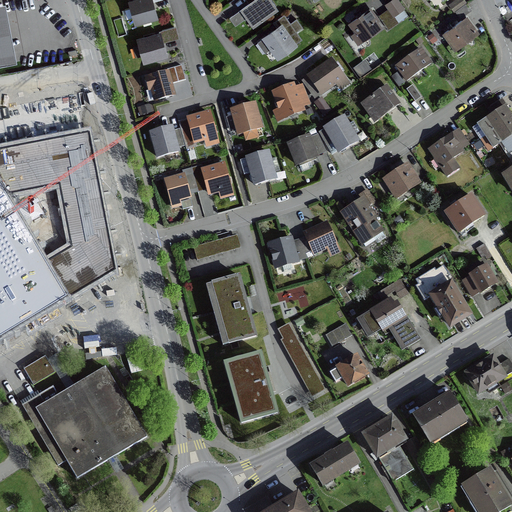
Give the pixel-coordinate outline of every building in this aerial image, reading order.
[(156,17),(150,0),(138,0),(129,3),(135,23),(156,17)] [(269,0),(254,0),(241,10),(253,26),(276,9),(269,0)] [(404,18),(399,12),(403,10),(396,0),(392,0),(385,5),(393,16),(398,23),(404,18)] [(455,0),(449,5),(453,12),(466,3),(463,0),(455,0)] [(0,3),(0,64),(17,62),(15,50),(6,2),(0,3)] [(460,19),(471,10),(466,4),(455,12),(460,19)] [(377,20),(369,10),(350,24),(362,41),(380,28),(375,22),(377,20)] [(459,47),(477,34),(466,17),(443,34),(451,44),(455,41),(459,47)] [(264,38),(278,57),(294,45),(280,26),(264,38)] [(144,62),(165,56),(159,35),(138,40),(144,62)] [(396,67),(406,81),(430,64),(420,50),(396,67)] [(344,79),(331,60),(308,77),(321,95),(344,79)] [(154,101),(174,95),(171,85),(185,80),(181,66),(166,70),(167,73),(145,79),(149,90),(151,90),(154,101)] [(293,86),(273,94),(276,101),(274,104),(276,107),(279,109),(283,118),(303,110),(293,86)] [(412,86),(406,90),(414,102),(420,98),(412,86)] [(373,114),(377,120),(398,105),(385,87),(362,104),(370,116),(373,114)] [(261,129),(254,105),(231,111),(238,135),(261,129)] [(486,120),(494,131),(501,142),(511,135),(511,120),(511,119),(505,109),(504,108),(486,120)] [(215,137),(208,114),(188,119),(194,142),(215,137)] [(358,141),(344,118),(323,131),(338,154),(358,141)] [(178,152),(171,128),(150,134),(157,158),(178,152)] [(0,343),(68,303),(118,271),(92,132),(0,149),(0,343)] [(462,147),(468,143),(460,132),(454,135),(462,147)] [(451,160),(462,153),(450,135),(429,150),(447,177),(458,170),(451,160)] [(288,145),(296,165),(316,157),(308,138),(288,145)] [(186,150),(193,148),(191,141),(184,143),(186,150)] [(267,153),(246,159),(254,185),(275,179),(267,153)] [(202,171),(209,194),(229,188),(223,165),(202,171)] [(185,176),(190,195),(206,190),(199,166),(191,168),(193,174),(185,176)] [(384,180),(396,198),(418,184),(406,166),(384,180)] [(511,189),(511,170),(503,176),(511,189)] [(189,197),(183,176),(165,181),(171,202),(189,197)] [(367,207),(374,203),(366,191),(359,196),(362,200),(342,213),(349,224),(352,222),(357,229),(354,232),(362,245),(363,244),(361,242),(379,230),(381,232),(373,220),(375,219),(367,207)] [(470,197),(446,213),(459,232),(483,216),(470,197)] [(335,244),(326,224),(304,234),(313,254),(335,244)] [(236,237),(193,248),(197,260),(239,249),(236,237)] [(269,245),(275,268),(297,262),(290,239),(269,245)] [(303,253),(297,254),(299,261),(306,259),(303,253)] [(426,300),(432,296),(450,285),(454,282),(443,266),(415,283),(426,300)] [(480,294),(496,284),(486,267),(469,276),(480,294)] [(228,344),(255,337),(246,305),(238,277),(211,284),(218,308),(212,309),(214,316),(219,314),(228,344)] [(399,281),(378,293),(382,299),(395,291),(399,298),(407,294),(399,281)] [(468,315),(450,285),(432,296),(450,326),(468,315)] [(406,348),(419,340),(397,303),(394,305),(391,300),(362,318),(372,335),(381,329),(385,336),(395,330),(406,348)] [(312,396),(326,389),(290,322),(278,328),(283,338),(281,339),(312,396)] [(344,325),(325,336),(331,347),(351,336),(344,325)] [(250,421),(277,413),(269,383),(260,353),(233,360),(250,421)] [(33,385),(55,373),(51,365),(45,356),(24,369),(33,385)] [(366,375),(356,357),(348,362),(337,368),(348,386),(366,375)] [(496,382),(504,378),(497,366),(492,359),(467,374),(478,393),(486,388),(489,394),(499,388),(496,382)] [(511,365),(508,359),(497,366),(504,378),(511,372),(511,365)] [(66,462),(77,480),(112,458),(148,438),(106,367),(69,389),(59,395),(53,386),(39,394),(38,391),(20,402),(58,466),(66,462)] [(429,442),(465,421),(449,395),(414,417),(429,442)] [(387,421),(364,435),(392,483),(413,470),(397,444),(404,441),(413,458),(423,452),(415,438),(406,443),(404,440),(391,419),(387,421)] [(358,464),(347,446),(332,454),(331,453),(325,456),(326,458),(311,467),(322,485),(358,464)] [(489,470),(463,486),(478,511),(500,511),(511,506),(489,470)] [(250,511),(307,511),(297,495),(283,503),(283,504),(278,507),(278,506),(273,509),(267,500),(250,510),(250,511)] [(81,502),(76,505),(80,511),(85,511),(87,511),(81,502)]
